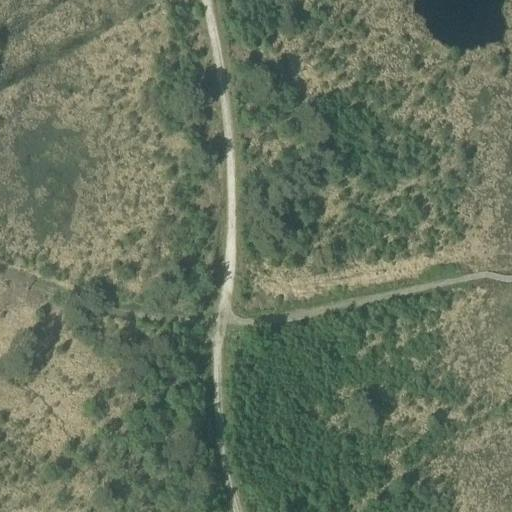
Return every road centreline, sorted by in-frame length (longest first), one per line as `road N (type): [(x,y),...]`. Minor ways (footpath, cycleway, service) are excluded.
road 1 (track): [(207,0),(228,122),(220,321)]
road 2 (track): [(220,321),(135,317),(25,290),(0,275)]
road 3 (track): [(220,321),(213,362),(236,511)]
